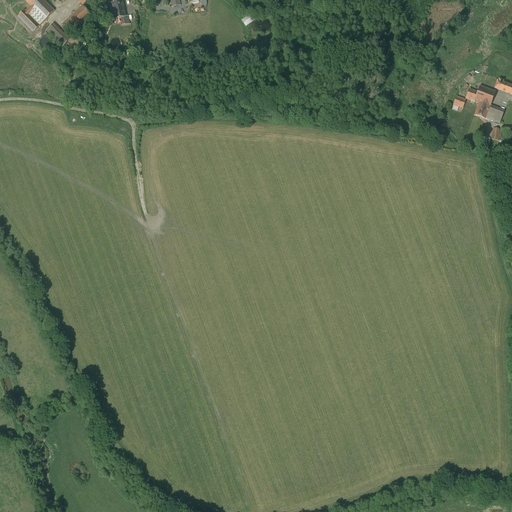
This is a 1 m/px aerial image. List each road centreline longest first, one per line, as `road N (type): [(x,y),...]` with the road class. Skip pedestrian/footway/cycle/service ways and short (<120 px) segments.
road 1 (track): [(0,100),(33,99),(130,121),(149,231)]
road 2 (track): [(511,153),(484,164),(511,279)]
